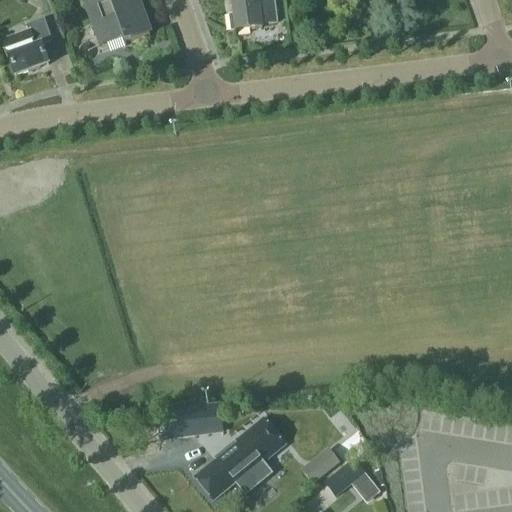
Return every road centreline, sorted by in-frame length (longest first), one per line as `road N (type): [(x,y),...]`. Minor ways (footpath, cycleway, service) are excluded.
road 1 (unclassified): [(206,97),(499,61)]
road 2 (unclassified): [(141,511),(0,338)]
road 3 (unclassified): [(0,126),(206,97)]
